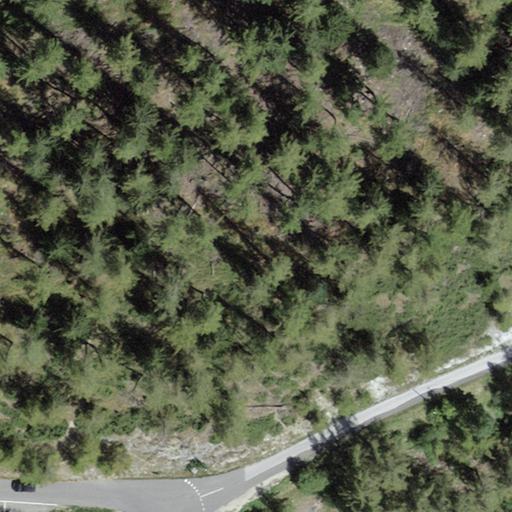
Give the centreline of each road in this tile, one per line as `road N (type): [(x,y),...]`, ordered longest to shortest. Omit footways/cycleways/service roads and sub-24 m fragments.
road 1 (unclassified): [(152,511),(241,480),(511,355)]
road 2 (unclassified): [(0,488),(129,492),(152,511)]
